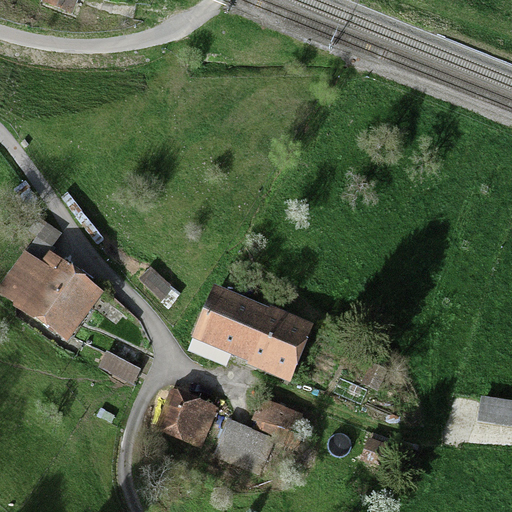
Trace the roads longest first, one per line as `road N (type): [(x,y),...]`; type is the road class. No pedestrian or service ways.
road 1 (unclassified): [(0,134),(77,245),(145,315),(162,349),(162,364),(130,419),(124,465),(135,511)]
road 2 (track): [(162,364),(220,391),(244,383),(423,445),(511,442)]
road 3 (unclassified): [(215,0),(170,29),(113,43),(0,33)]
